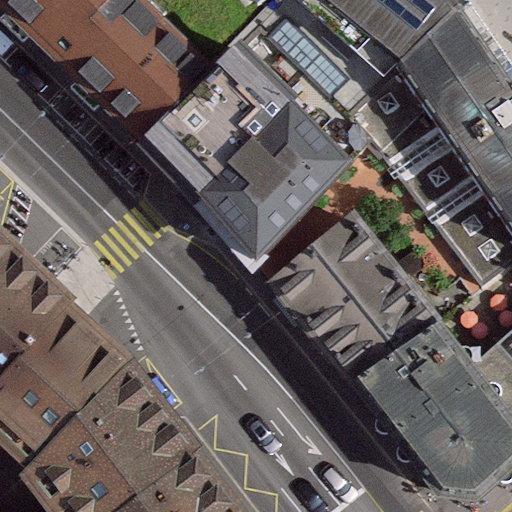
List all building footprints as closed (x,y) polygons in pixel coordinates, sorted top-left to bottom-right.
[(1,0),(57,48),(104,0),(1,0)] [(216,62),(147,0),(104,0),(57,48),(154,135),(216,62)] [(250,0),(271,30),(299,0),(250,0)] [(441,0),(325,0),(298,32),(363,93),(446,5),(441,0)] [(511,125),(448,33),(392,92),(510,290),(511,288),(511,125)] [(288,43),(261,79),(305,120),(332,84),(288,43)] [(197,246),(280,149),(299,128),(240,77),(141,188),(197,246)] [(280,149),(197,246),(252,313),(344,211),(280,149)] [(343,248),(267,317),(342,412),(429,351),(343,248)] [(0,419),(70,343),(0,269),(0,419)] [(93,369),(70,343),(0,419),(0,490),(17,511),(121,401),(93,369)] [(511,348),(468,391),(511,444),(511,348)] [(437,362),(348,420),(412,494),(465,499),(507,463),(437,362)] [(171,511),(193,495),(121,401),(17,511),(171,511)] [(205,511),(193,495),(171,511),(205,511)]
